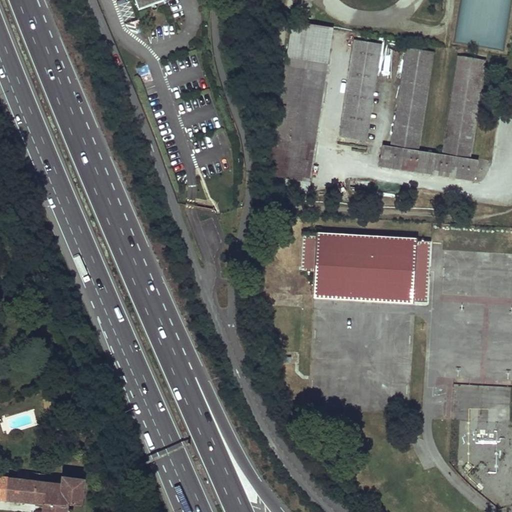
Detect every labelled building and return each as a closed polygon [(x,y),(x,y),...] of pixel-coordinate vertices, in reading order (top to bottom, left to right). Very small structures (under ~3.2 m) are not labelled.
[(134,0),(138,10),(163,0),(134,0)] [(291,20),(286,54),(327,61),(332,27),(291,20)] [(359,39),(344,137),(361,139),(376,42),(367,40),(359,39)] [(410,47),(395,146),(412,148),(427,50),(419,49),(410,47)] [(286,54),(267,175),(268,175),(308,181),(327,61),(286,54)] [(462,55),(445,154),(464,157),(480,58),(471,57),(462,55)] [(381,148),(379,165),(422,172),(425,154),(381,148)] [(425,154),(422,172),(429,173),(432,156),(425,154)] [(432,156),(429,173),(474,180),(475,180),(477,163),(432,156)] [(265,185),(306,191),(308,181),(267,175),(265,185)] [(427,302),(430,239),(302,232),(300,271),(313,271),(311,296),(427,302)] [(411,366),(412,351),(397,350),(396,365),(411,366)] [(330,390),(330,376),(314,376),(314,390),(330,390)] [(451,406),(450,420),(466,421),(467,407),(451,406)] [(455,457),(471,457),(471,442),(455,442),(455,457)] [(81,505),(83,480),(62,477),(61,484),(42,482),(42,476),(34,475),(33,481),(0,477),(0,499),(44,504),(43,511),(65,511),(66,504),(81,505)]
